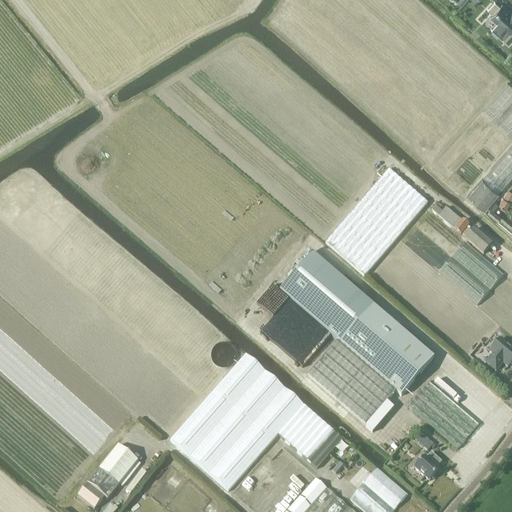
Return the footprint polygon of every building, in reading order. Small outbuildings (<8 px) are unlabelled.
[(495,2),(487,10),(493,15),(491,17),(498,24),(495,26),(505,36),(502,39),(501,39),(508,46),(511,41),(511,12),(510,10),(509,11),(502,4),(500,7),(495,2)] [(511,144),(468,196),(484,210),(511,177),(511,144)] [(325,243),(365,277),(428,204),(388,170),(325,243)] [(499,205),(507,210),(511,202),(510,202),(506,200),(503,198),(499,205)] [(445,208),(442,212),(435,206),(432,210),(439,215),(462,235),(463,234),(466,238),(465,239),(483,255),(491,245),(473,229),(472,231),(468,227),(469,226),(463,220),(462,221),(445,208)] [(487,214),(497,222),(501,218),(491,209),(487,214)] [(396,393),(401,397),(434,359),(312,254),(279,292),(337,342),(307,376),(366,427),(396,393)] [(508,367),(511,362),(511,349),(500,340),(490,352),(493,355),(486,363),(496,372),(500,366),(499,365),(502,362),(508,367)] [(342,440),(246,356),(170,441),(228,492),(277,436),(316,470),(342,440)] [(407,407),(457,449),(478,424),(428,382),(407,407)] [(77,497),(94,510),(104,498),(107,500),(138,462),(118,446),(77,497)] [(414,469),(430,482),(440,471),(437,468),(442,463),(432,454),(427,460),(425,457),(414,469)] [(376,470),(350,501),(363,511),(393,511),(407,496),(376,470)] [(352,511),(315,479),(285,511),(352,511)]
